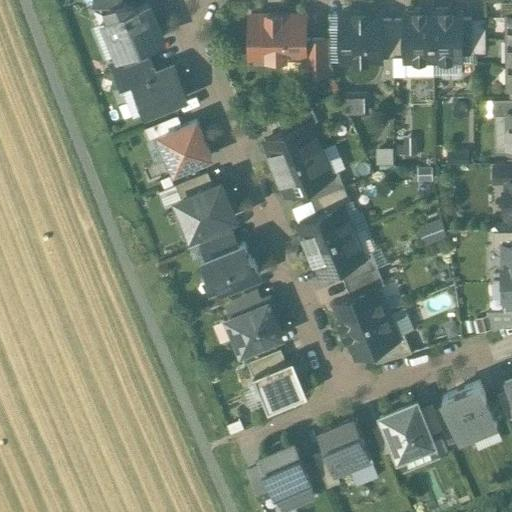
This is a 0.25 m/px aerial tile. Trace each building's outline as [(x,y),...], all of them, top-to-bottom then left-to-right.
[(511,1),(502,2),(502,16),(508,16),(509,16),(511,15),(511,1)] [(120,2),(119,2),(113,4),(107,7),(111,17),(105,19),(118,53),(119,54),(144,44),(163,37),(149,2),(133,8),(132,5),(125,2),(120,2)] [(366,12),(366,11),(356,11),(356,12),(340,12),(341,60),(381,59),(381,55),(381,19),(380,12),(366,12)] [(432,11),(405,11),(405,19),(405,55),(405,59),(433,59),(432,11)] [(460,11),(432,11),(433,59),(461,59),(461,55),(461,19),(460,11)] [(280,12),(267,12),(267,13),(250,14),(251,55),(303,55),(305,55),(305,38),(304,13),(280,13),(280,12)] [(341,60),(340,12),(328,12),(328,38),(329,38),(329,60),(341,60)] [(473,54),(472,18),(461,19),(461,55),(473,54)] [(393,19),(381,19),(381,55),(393,55),(393,19)] [(405,19),(393,19),(393,55),(405,55),(405,19)] [(328,38),(305,38),(305,55),(303,55),(304,72),(333,72),(329,62),(329,60),(328,38)] [(144,44),(119,54),(118,53),(110,57),(115,69),(149,56),(144,44)] [(149,56),(115,69),(122,85),(133,81),(132,79),(155,70),(149,56)] [(155,70),(132,79),(133,81),(146,112),(187,95),(173,63),(155,70)] [(366,112),(366,94),(341,94),(348,112),(366,112)] [(511,98),(491,99),(492,115),(508,115),(508,112),(511,111),(511,98)] [(311,103),(278,117),(283,131),(309,120),(310,122),(317,119),(311,103)] [(196,118),(160,133),(175,169),(211,155),(196,118)] [(283,131),(265,139),(276,165),(320,147),(310,122),(309,120),(283,131)] [(399,134),(399,151),(418,152),(419,135),(399,134)] [(320,147),(276,165),(287,192),(305,184),(331,174),(330,173),(320,147)] [(391,147),(379,147),(379,159),(391,159),(391,147)] [(511,162),(496,162),(496,181),(507,181),(507,180),(511,179),(511,162)] [(207,169),(175,183),(181,197),(213,184),(207,169)] [(331,174),(305,184),(311,199),(344,185),(338,170),(330,173),(331,174)] [(181,197),(178,198),(184,213),(183,213),(185,217),(186,217),(192,232),(234,214),(221,181),(213,184),(181,197)] [(344,185),(311,199),(317,213),(343,203),(343,204),(350,201),(344,185)] [(317,213),(299,221),(309,247),(354,228),(343,204),(343,203),(317,213)] [(421,223),(427,238),(449,230),(443,215),(421,223)] [(354,228),(309,247),(320,272),(338,265),(364,254),(364,253),(354,228)] [(511,228),(492,229),(492,244),(499,251),(504,251),(504,243),(511,242),(511,228)] [(231,229),(201,241),(207,256),(237,244),(231,229)] [(207,256),(203,258),(211,277),(216,276),(221,289),(259,273),(253,258),(252,259),(244,241),(237,244),(207,256)] [(511,242),(504,243),(504,251),(504,264),(502,264),(502,278),(504,278),(504,280),(493,280),(493,296),(505,296),(505,308),(511,308),(511,242)] [(364,254),(338,265),(344,280),(378,266),(371,250),(364,253),(364,254)] [(378,266),(344,280),(350,294),(376,284),(376,285),(384,282),(378,266)] [(350,294),(336,300),(340,311),(338,317),(342,328),(386,310),(376,285),(376,284),(350,294)] [(256,287),(225,300),(231,315),(262,302),(256,287)] [(231,315),(228,316),(242,349),(281,333),(275,317),(277,316),(270,299),(262,302),(231,315)] [(505,325),(505,316),(507,316),(507,309),(493,308),(492,325),(505,325)] [(386,310),(342,328),(346,339),(353,342),(357,352),(371,347),(397,336),(397,335),(386,310)] [(397,336),(371,347),(377,361),(412,351),(404,332),(397,335),(397,336)] [(280,346),(247,360),(253,374),(254,374),(254,372),(286,359),(280,346)] [(286,359),(254,372),(254,374),(269,408),(308,392),(293,356),(286,359)] [(497,422),(480,380),(443,395),(460,437),(497,422)] [(511,416),(511,395),(508,386),(497,391),(508,418),(511,416)] [(417,397),(380,412),(384,421),(395,447),(398,456),(435,441),(432,432),(421,406),(417,397)] [(432,401),(421,406),(432,432),(443,427),(432,401)] [(355,415),(318,430),(325,447),(334,469),(335,469),(348,464),(350,469),(373,460),(355,415)] [(395,447),(384,421),(373,425),(383,451),(395,447)] [(295,440),(259,456),(262,463),(274,491),(275,493),(285,488),(292,503),(315,494),(308,478),(311,477),(295,440)] [(325,447),(314,452),(328,485),(340,480),(335,469),(334,469),(325,447)] [(262,463),(247,470),(259,497),(274,491),(262,463)]
